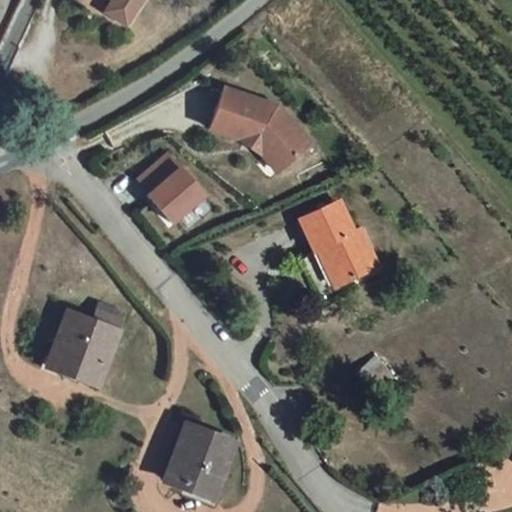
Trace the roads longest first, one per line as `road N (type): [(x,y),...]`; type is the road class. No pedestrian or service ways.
road 1 (residential): [(52,139),(66,171),(232,359),(339,511)]
road 2 (unclassified): [(52,139),(125,100),(261,0)]
